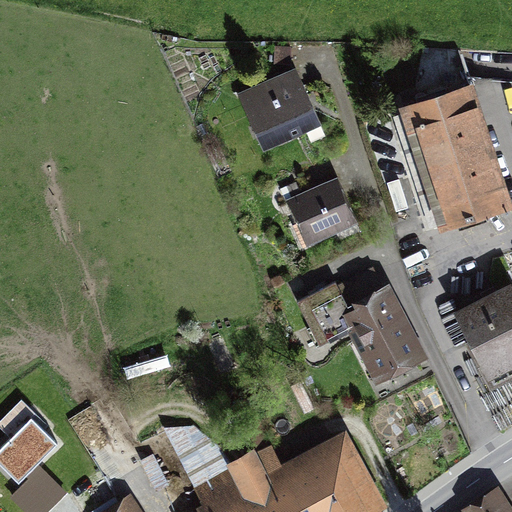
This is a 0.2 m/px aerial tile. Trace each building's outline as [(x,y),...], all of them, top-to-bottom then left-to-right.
[(293,69),(263,83),(271,99),(253,108),(269,145),(320,122),(303,85),(301,86),(293,69)] [(470,85),(403,107),(416,147),(408,150),(425,203),(434,200),(442,226),(509,204),(470,85)] [(296,182),(281,189),(288,203),(294,200),(303,220),(292,225),(303,248),(328,236),(326,230),(354,217),(339,183),(320,191),(319,188),(302,196),(296,182)] [(392,308),(373,270),(339,287),(335,281),(297,301),(310,327),(317,324),(326,341),(357,325),(381,371),(415,354),(391,309),(392,308)] [(511,288),(510,285),(458,312),(472,340),(468,342),(492,388),(511,377),(511,288)] [(253,455),(195,486),(208,511),(354,511),(371,503),(340,447),(270,485),(253,455)] [(504,511),(493,496),(485,501),(484,500),(467,511),(504,511)] [(137,511),(130,501),(113,511),(137,511)]
